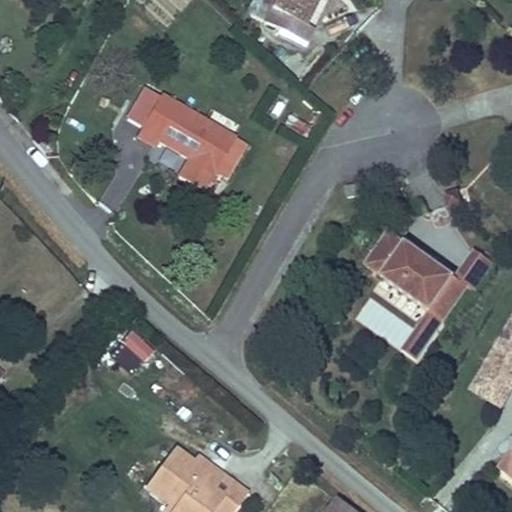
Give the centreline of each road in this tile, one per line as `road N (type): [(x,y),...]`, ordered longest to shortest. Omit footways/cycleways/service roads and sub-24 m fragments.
road 1 (residential): [(0,136),(126,286),(213,357)]
road 2 (residential): [(390,131),(318,176),(213,357)]
road 3 (residential): [(213,357),(397,511)]
road 4 (residential): [(398,0),(390,131)]
road 5 (residential): [(511,96),(390,131)]
